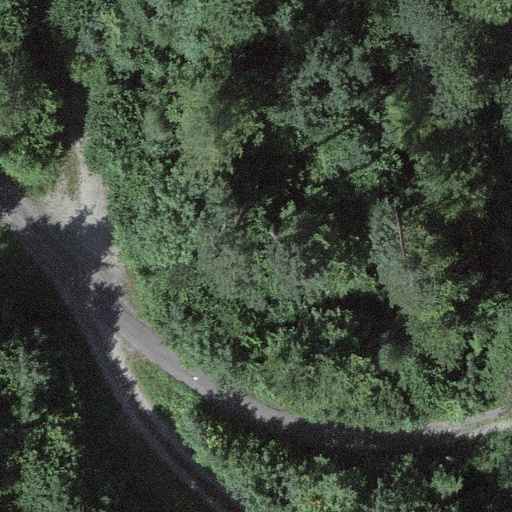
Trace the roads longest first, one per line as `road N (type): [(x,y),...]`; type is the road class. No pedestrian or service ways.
road 1 (track): [(0,160),(105,313),(235,403),(293,429),(346,440),(391,441),(511,415)]
road 2 (track): [(201,511),(119,396),(105,313)]
